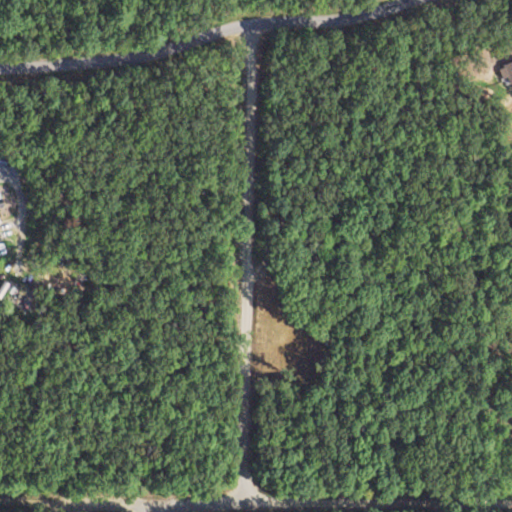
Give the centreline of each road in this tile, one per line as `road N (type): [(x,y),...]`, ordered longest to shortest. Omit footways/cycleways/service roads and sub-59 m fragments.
road 1 (residential): [(511,502),(0,497)]
road 2 (residential): [(240,502),(252,26)]
road 3 (residential): [(0,70),(150,61),(212,33),(364,17),(404,0)]
